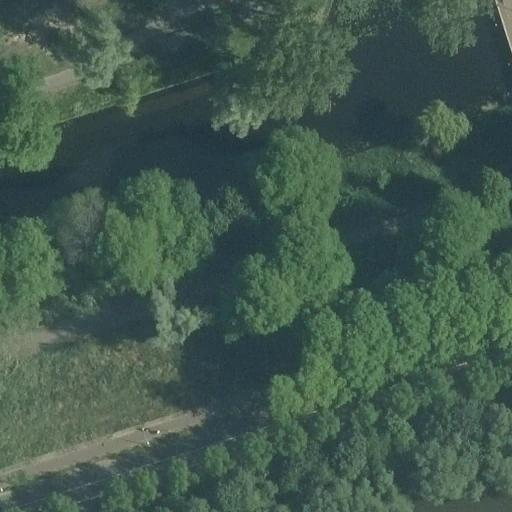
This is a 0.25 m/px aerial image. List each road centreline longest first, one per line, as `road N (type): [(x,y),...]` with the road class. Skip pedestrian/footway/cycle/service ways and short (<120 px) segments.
road 1 (secondary): [(511,340),(0,510)]
road 2 (secondary): [(85,511),(511,373)]
